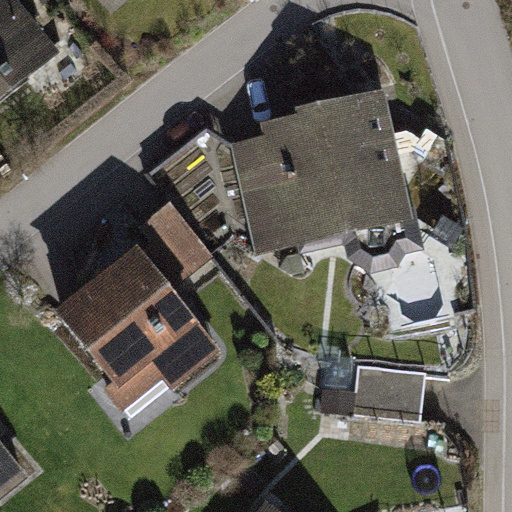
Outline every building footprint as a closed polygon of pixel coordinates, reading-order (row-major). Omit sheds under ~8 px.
[(12,0),(0,0),(0,107),(61,59),(12,0)] [(269,152),(232,161),(257,268),(418,232),(389,107),(303,126),(304,133),(266,141),(269,152)] [(90,309),(65,328),(120,401),(113,406),(126,424),(168,392),(175,401),(226,363),(182,305),(220,277),(175,217),(144,241),(153,253),(86,303),(90,309)] [(431,385),(362,380),(358,431),(427,436),(431,385)] [(0,511),(11,511),(35,494),(0,450),(0,511)]
